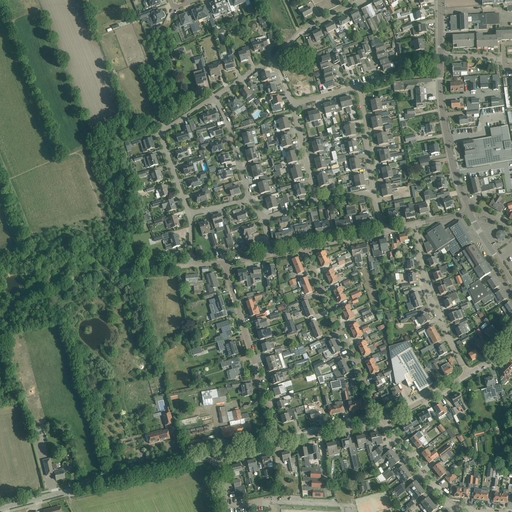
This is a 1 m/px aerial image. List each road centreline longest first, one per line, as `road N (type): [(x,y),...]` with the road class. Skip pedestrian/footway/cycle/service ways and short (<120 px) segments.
road 1 (residential): [(0,508),(198,459)]
road 2 (track): [(191,265),(55,281),(0,316)]
road 3 (residential): [(278,440),(224,262)]
road 4 (residential): [(380,417),(303,248)]
road 5 (residential): [(467,373),(428,295),(415,224)]
road 6 (residential): [(188,214),(163,132),(214,97)]
road 7 (residential): [(484,511),(446,502),(380,417)]
